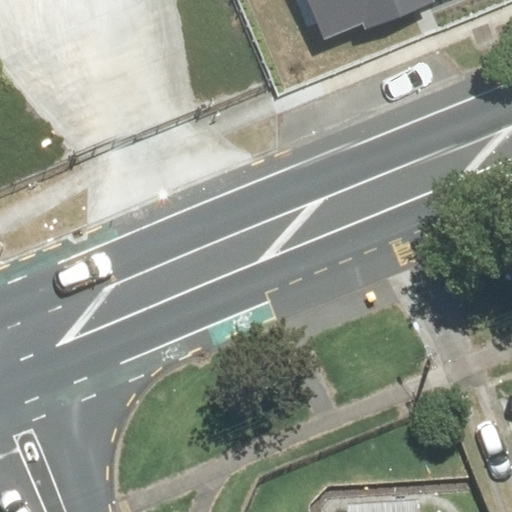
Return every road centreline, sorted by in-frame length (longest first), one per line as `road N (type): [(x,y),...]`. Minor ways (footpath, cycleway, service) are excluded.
road 1 (secondary): [(511,158),(0,370)]
road 2 (residential): [(56,511),(0,371)]
